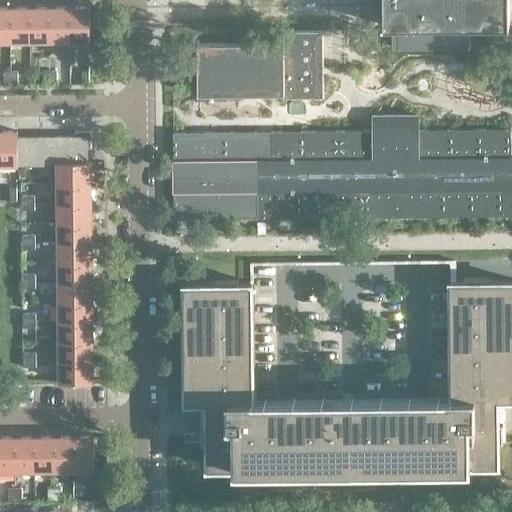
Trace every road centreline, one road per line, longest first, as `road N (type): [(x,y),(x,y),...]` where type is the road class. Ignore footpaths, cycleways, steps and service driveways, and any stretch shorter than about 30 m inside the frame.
road 1 (residential): [(141,511),(138,104)]
road 2 (residential): [(138,104),(0,106)]
